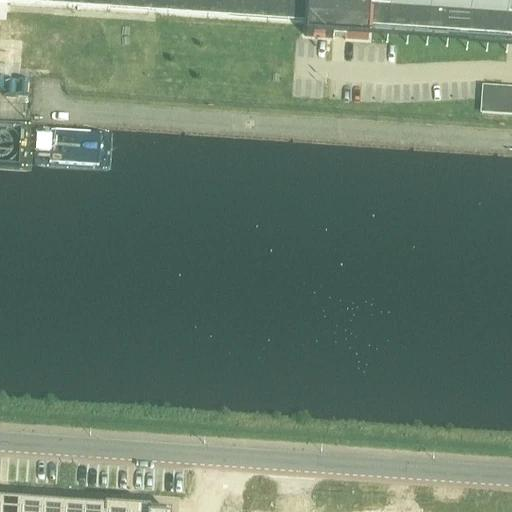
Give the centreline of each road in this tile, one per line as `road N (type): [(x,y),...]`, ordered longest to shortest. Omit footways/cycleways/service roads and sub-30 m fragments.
road 1 (tertiary): [(208,459),(511,480)]
road 2 (tertiary): [(0,444),(208,459)]
road 3 (residential): [(0,485),(205,499)]
